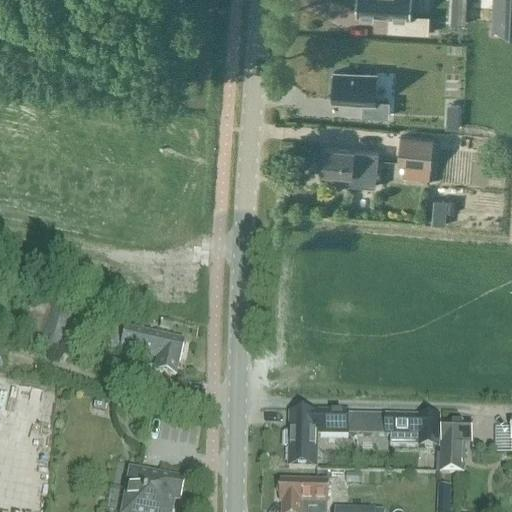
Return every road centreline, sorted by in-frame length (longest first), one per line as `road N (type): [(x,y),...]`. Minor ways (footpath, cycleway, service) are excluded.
road 1 (tertiary): [(236,401),(260,0)]
road 2 (unclassified): [(236,401),(511,409)]
